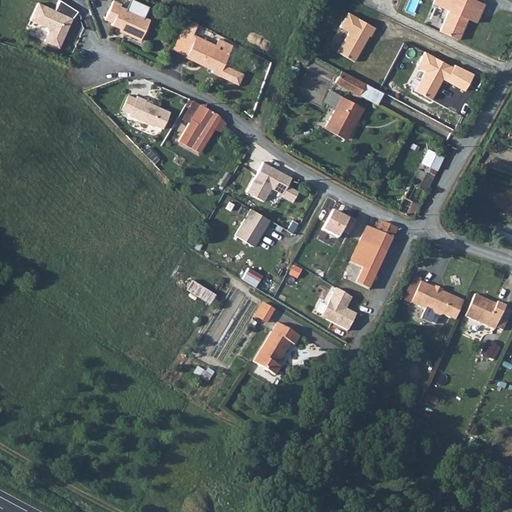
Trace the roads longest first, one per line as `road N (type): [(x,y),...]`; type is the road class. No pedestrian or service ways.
road 1 (residential): [(0,51),(79,81),(137,70),(174,81),(226,112),(282,162),(421,230)]
road 2 (unclassified): [(333,399),(421,230)]
road 3 (unclassified): [(421,230),(511,65)]
road 4 (track): [(0,443),(126,511)]
